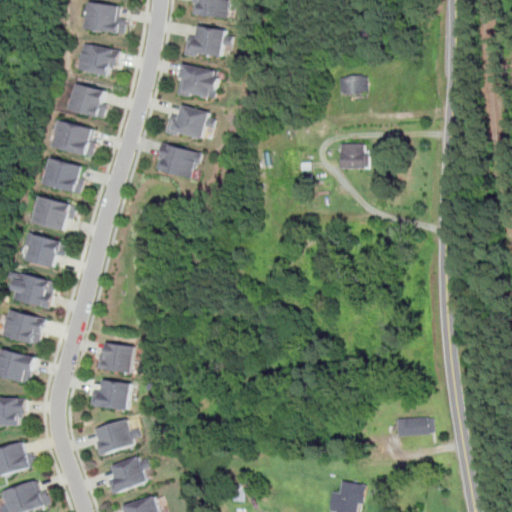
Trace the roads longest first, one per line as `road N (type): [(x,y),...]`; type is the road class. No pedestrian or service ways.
road 1 (residential): [(160,0),(147,78),(58,403),(84,511)]
road 2 (tertiary): [(476,511),(446,266),(458,0)]
